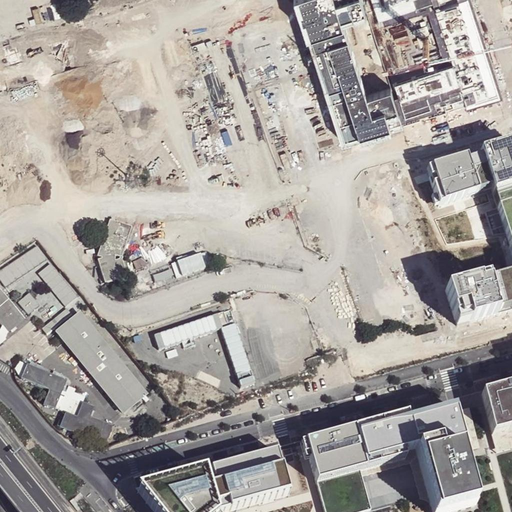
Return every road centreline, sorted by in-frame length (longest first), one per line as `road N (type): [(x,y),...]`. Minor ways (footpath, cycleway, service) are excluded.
road 1 (residential): [(86,470),(133,466),(511,361)]
road 2 (residential): [(0,62),(191,0)]
road 3 (unclassified): [(0,388),(48,446),(86,470)]
